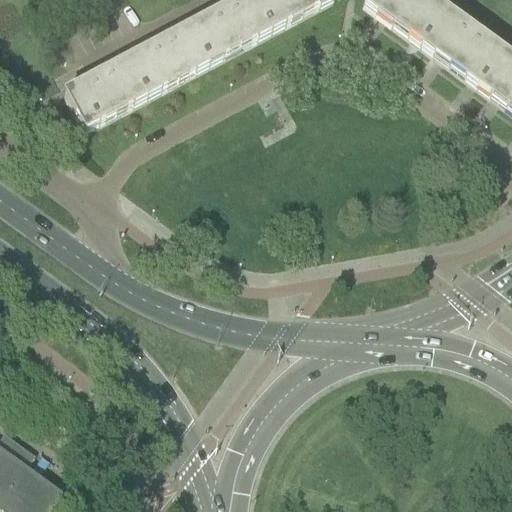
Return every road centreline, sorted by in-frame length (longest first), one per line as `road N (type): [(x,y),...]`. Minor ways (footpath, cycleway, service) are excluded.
road 1 (residential): [(511,186),(366,53),(341,49),(124,166),(88,215)]
road 2 (primary): [(0,263),(128,362),(165,408),(217,511)]
road 3 (primary): [(368,355),(218,330),(112,284)]
road 4 (primary): [(368,355),(310,377),(270,411),(245,447),(226,511)]
road 5 (residential): [(79,72),(218,0)]
road 6 (secondary): [(511,287),(374,353)]
road 7 (primary): [(511,385),(468,361),(374,353)]
road 8 (primary): [(112,284),(0,204)]
